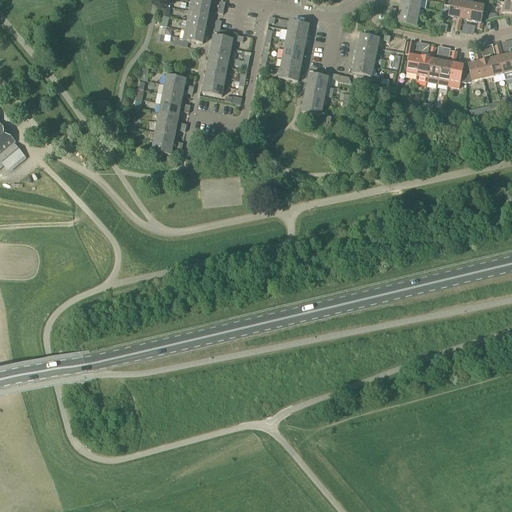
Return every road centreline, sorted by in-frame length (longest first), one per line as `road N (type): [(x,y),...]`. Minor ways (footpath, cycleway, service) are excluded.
road 1 (primary): [(0,385),(511,264)]
road 2 (unclassified): [(103,287),(66,305),(46,331),(70,435),(85,455),(119,461),(267,428),(340,511)]
road 3 (unclassified): [(511,163),(289,211)]
road 4 (unclassified): [(289,211),(291,239),(280,248),(103,287)]
road 5 (unclassified): [(29,152),(109,236),(118,260),(103,287)]
road 6 (residential): [(362,4),(379,29),(458,45),(511,32)]
road 7 (unclassified): [(158,230),(289,211)]
road 8 (unclassified): [(158,230),(53,156)]
